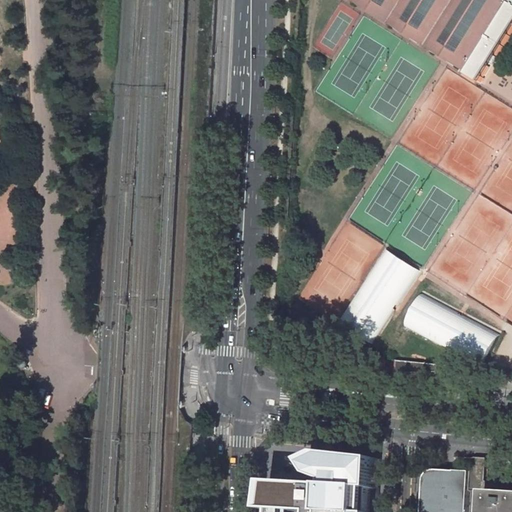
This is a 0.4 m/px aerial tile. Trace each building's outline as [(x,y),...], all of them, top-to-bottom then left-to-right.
[(0,108),(0,127),(9,121),(0,108)] [(386,248),(338,322),(372,344),(420,271),(386,248)] [(423,293),(405,326),(483,368),(500,336),(423,293)] [(439,364),(398,360),(397,370),(411,372),(411,373),(412,375),(413,377),(416,377),(431,373),(438,372),(439,364)] [(379,511),(383,449),(339,445),(309,461),(279,476),(275,511),(379,511)] [(471,469),(471,472),(470,491),(485,492),(486,483),(486,481),(487,458),(475,458),(475,469),(471,469)] [(431,471),(427,475),(426,476),(425,479),(424,495),(426,495),(426,504),(424,503),(423,511),(468,511),(470,491),(471,472),(456,471),(438,470),(435,470),(431,471)] [(511,482),(486,481),(486,483),(499,484),(498,492),(511,492),(511,482)] [(499,484),(486,483),(485,492),(484,511),(511,511),(511,492),(498,492),(499,484)]
